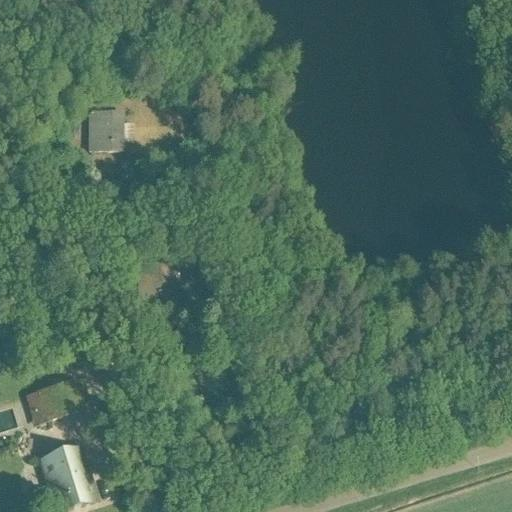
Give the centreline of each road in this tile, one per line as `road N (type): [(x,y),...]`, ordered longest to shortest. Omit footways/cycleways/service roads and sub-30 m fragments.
road 1 (track): [(0,22),(152,511)]
road 2 (unclassified): [(301,511),(511,448)]
